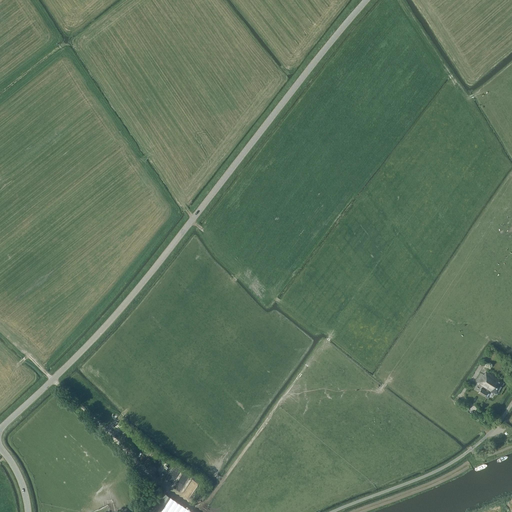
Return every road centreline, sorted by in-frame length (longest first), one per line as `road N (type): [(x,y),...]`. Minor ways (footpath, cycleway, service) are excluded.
road 1 (secondary): [(0,430),(107,330),(369,0)]
road 2 (unclassified): [(332,511),(443,467),(489,434),(511,401)]
